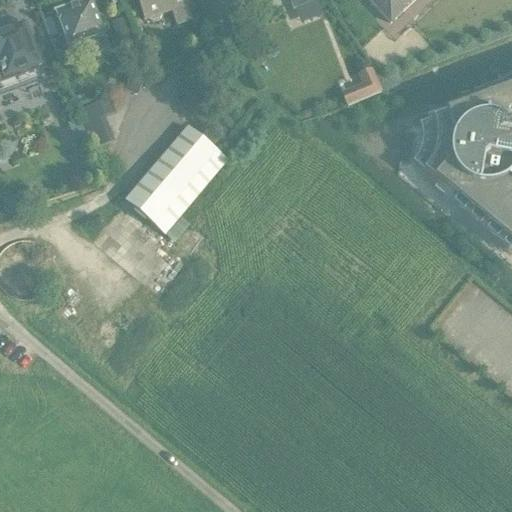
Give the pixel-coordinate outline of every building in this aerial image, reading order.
[(178,26),(192,21),(187,8),(190,7),(187,0),(138,0),(146,22),(173,13),(178,26)] [(289,0),(294,10),(319,0),(289,0)] [(370,0),(390,22),(413,0),(370,0)] [(93,57),(109,51),(104,38),(105,38),(92,1),(55,14),(68,52),(88,44),(93,57)] [(124,19),(111,24),(118,44),(131,40),(124,19)] [(7,30),(0,32),(0,95),(45,79),(30,39),(28,40),(23,26),(8,32),(7,30)] [(371,72),(357,78),(360,87),(342,94),(348,108),(381,94),(371,72)] [(405,130),(397,176),(511,272),(511,90),(508,92),(509,93),(405,130)] [(114,143),(104,118),(114,114),(108,100),(78,112),(93,151),(114,143)] [(187,130),(152,171),(124,205),(164,238),(227,163),(187,130)]
